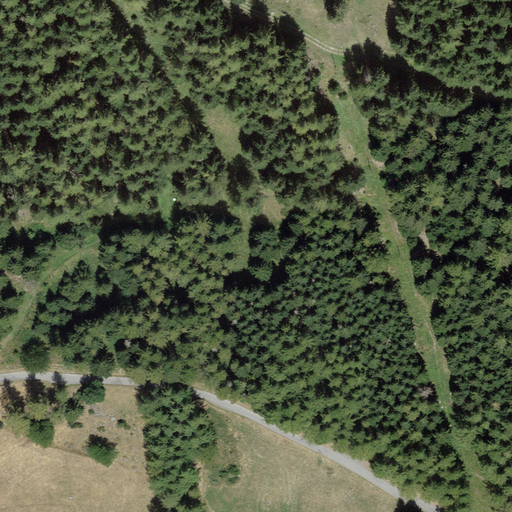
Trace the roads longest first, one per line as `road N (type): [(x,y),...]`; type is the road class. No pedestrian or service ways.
road 1 (unclassified): [(430,511),(329,453),(186,390),(0,379)]
road 2 (track): [(225,0),(336,53),(394,56),(445,81),(511,98)]
road 3 (track): [(0,348),(49,270),(124,225)]
